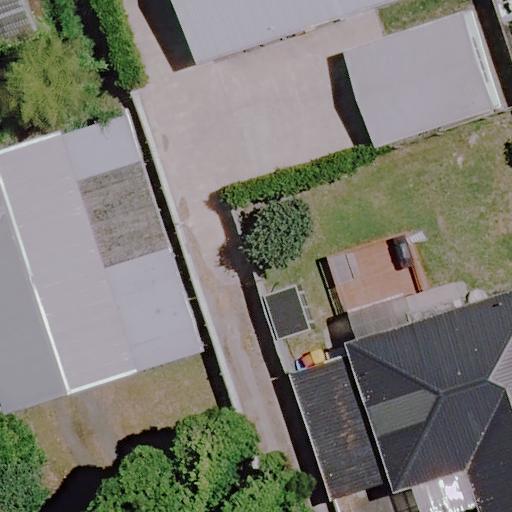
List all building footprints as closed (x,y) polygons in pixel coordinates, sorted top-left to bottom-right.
[(0,0),(0,62),(35,53),(19,0),(0,0)] [(413,0),(178,0),(202,70),(413,0)] [(511,26),(511,0),(494,0),(503,30),(511,26)] [(500,115),(468,17),(346,56),(378,155),(500,115)] [(0,511),(0,422),(202,359),(125,115),(0,154),(0,511)] [(511,511),(511,297),(356,340),(362,365),(299,383),(334,511),(342,511),(473,476),(482,511),(511,511)]
